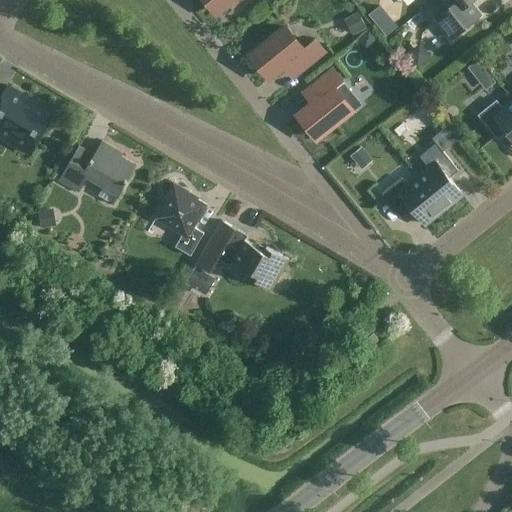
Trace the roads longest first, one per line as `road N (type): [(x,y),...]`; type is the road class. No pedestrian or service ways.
road 1 (residential): [(349,223),(0,48)]
road 2 (residential): [(349,223),(169,0)]
road 3 (track): [(197,511),(108,442),(0,375)]
road 4 (tertiary): [(294,511),(472,376)]
road 5 (residential): [(402,286),(511,193)]
